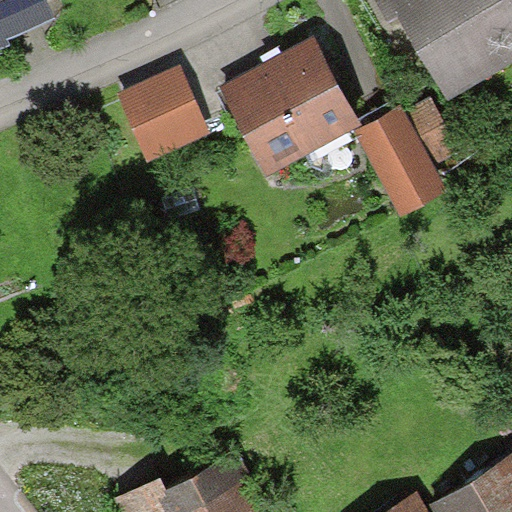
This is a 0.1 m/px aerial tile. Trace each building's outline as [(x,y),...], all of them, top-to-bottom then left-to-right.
[(0,0),(0,31),(42,14),(36,0),(0,0)] [(426,103),(511,54),(511,0),(342,0),(361,32),(379,21),(426,103)] [(306,33),(205,86),(255,179),(355,126),(306,33)] [(199,135),(169,71),(107,100),(137,164),(199,135)] [(400,216),(450,196),(416,106),(365,125),(400,216)] [(511,511),(511,442),(407,505),(411,511),(511,511)] [(256,511),(221,452),(119,511),(411,511),(407,505),(394,511),(256,511)]
